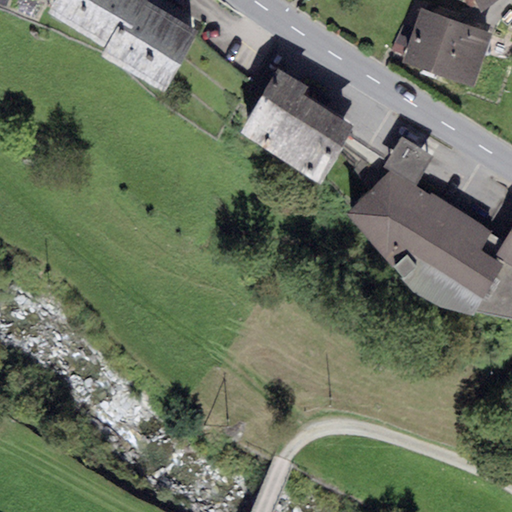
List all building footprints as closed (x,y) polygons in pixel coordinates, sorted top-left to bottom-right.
[(165,94),(202,33),(149,2),(150,0),(60,0),(51,16),(111,52),(106,60),(165,94)] [(475,0),(485,14),(503,0),(475,0)] [(493,36),(422,10),(404,63),(474,88),(493,36)] [(243,135),(323,189),(355,126),(328,109),(308,96),(312,89),(282,70),(243,135)] [(308,96),(328,109),(335,99),(315,85),(312,89),(308,96)] [(417,188),(435,157),(403,138),(385,168),(392,172),(417,188)] [(433,308),(477,318),(479,313),(506,265),(497,259),(484,250),(494,232),(433,193),(431,196),(417,188),(392,172),(349,215),(395,269),(412,291),(433,308)] [(511,233),(497,259),(506,265),(479,313),(511,321),(511,233)]
